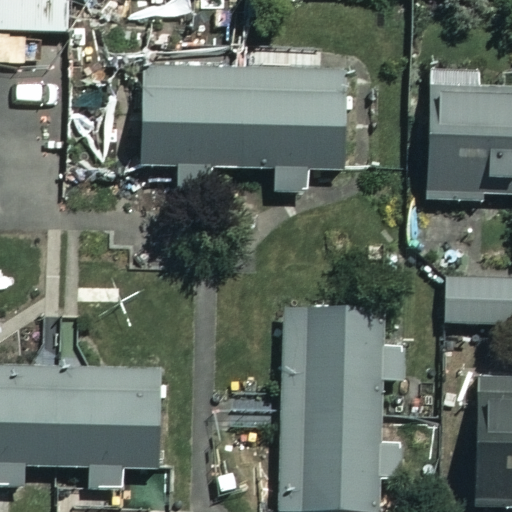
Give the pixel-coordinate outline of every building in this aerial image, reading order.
[(347,78),(142,72),(139,175),(177,176),(177,199),(229,200),(229,176),(283,177),(283,202),(311,203),(311,177),(344,178),(347,78)] [(511,87),(426,86),(424,210),(478,211),(478,205),(511,205),(511,87)] [(511,282),(439,279),(437,326),(511,329),(511,282)] [(374,511),(375,486),(399,486),(399,443),(375,442),(376,383),(400,383),(401,352),(375,351),(375,306),(276,304),(272,511),(374,511)] [(162,371),(0,367),(0,489),(34,490),(34,472),(90,473),(89,494),(130,495),(131,476),(160,477),(162,371)] [(511,410),(478,411),(478,496),(511,495),(511,410)]
